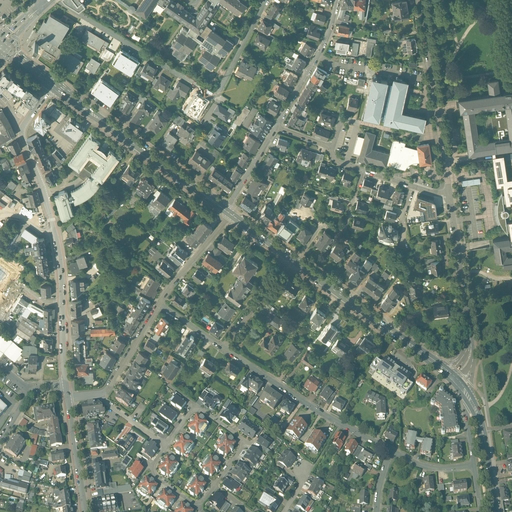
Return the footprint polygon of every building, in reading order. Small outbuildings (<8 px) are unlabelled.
[(63,0),(65,2),(79,10),(85,6),(79,0),(63,0)] [(228,51),(233,43),(227,38),(225,39),(211,29),(212,28),(206,25),(205,24),(216,8),(214,6),(217,0),(218,0),(219,0),(218,1),(222,3),(221,4),(223,5),(223,4),(228,8),(229,9),(230,9),(238,15),(240,12),(240,13),(243,10),(245,7),(246,7),(247,6),(240,1),(240,2),(239,1),(239,0),(210,0),(212,1),(211,3),(207,0),(195,16),(183,7),(184,5),(178,1),(176,2),(172,0),(142,0),(135,11),(146,18),(156,3),(164,8),(163,8),(190,27),(185,34),(181,31),(175,39),(176,40),(172,45),(176,48),(172,53),(182,60),(187,53),(188,53),(192,48),(197,41),(207,47),(199,59),(206,64),(205,65),(211,70),(215,64),(215,65),(222,55),(223,56),(227,50),(228,51)] [(354,0),(354,7),(360,8),(359,17),(364,17),(364,8),(364,7),(364,0),(354,0)] [(405,0),(392,2),(391,3),(391,5),(393,5),(394,13),(390,14),(390,19),(395,19),(408,17),(408,15),(409,15),(408,11),(407,12),(407,10),(406,11),(405,0)] [(281,8),(273,3),(267,12),(275,17),(281,8)] [(326,16),(316,13),(314,21),(323,24),(326,16)] [(61,20),(50,14),(46,21),(44,19),(38,30),(41,32),(40,34),(39,37),(36,42),(35,41),(33,45),(36,47),(38,44),(43,46),(45,48),(49,50),(53,42),(56,44),(57,44),(69,25),(65,23),(68,18),(63,15),(61,20)] [(350,15),(344,14),(343,16),(339,15),(337,19),(348,22),(350,15)] [(272,24),(263,20),(258,29),(268,34),(267,33),(272,24)] [(349,27),(339,25),(337,34),(348,36),(349,27)] [(317,30),(309,27),(307,33),(310,34),(309,36),(318,39),(320,33),(316,32),(317,30)] [(86,32),(81,39),(103,53),(109,43),(91,31),(89,34),(88,33),(86,32)] [(266,37),(259,34),(255,42),(260,45),(261,47),(264,49),(269,40),(269,39),(266,37)] [(414,38),(405,40),(406,46),(404,46),(404,45),(402,45),(403,52),(407,51),(407,52),(411,51),(411,53),(412,54),(415,54),(416,52),(416,50),(416,47),(417,46),(416,42),(415,42),(414,38)] [(348,43),(336,41),(335,48),(337,48),(336,53),(346,54),(347,50),(348,50),(348,43)] [(61,48),(61,49),(55,46),(56,45),(56,44),(53,42),(49,50),(56,55),(54,59),(55,59),(54,60),(76,73),(83,62),(61,48)] [(307,43),(306,42),(306,43),(301,51),(309,56),(314,47),(307,43)] [(41,55),(52,62),(56,55),(45,48),(41,55)] [(138,60),(122,50),(114,64),(129,74),(138,60)] [(301,59),(297,57),(294,61),(291,59),(289,63),(292,65),(291,66),(292,66),(300,71),(303,66),(305,62),(301,59)] [(100,63),(91,58),(86,67),(91,70),(90,71),(94,73),(100,63)] [(248,65),(248,64),(244,62),(244,61),(242,60),(239,66),(240,66),(238,71),(243,73),(251,78),(255,69),(248,65)] [(261,68),(250,61),(248,65),(255,69),(259,71),(261,68)] [(131,75),(129,74),(114,64),(110,62),(106,67),(110,70),(108,74),(105,72),(102,77),(110,82),(112,77),(125,85),(131,75)] [(157,70),(146,63),(143,68),(141,71),(141,72),(152,78),(157,70)] [(327,72),(317,67),(313,73),(323,78),(327,72)] [(4,68),(1,73),(0,72),(0,89),(1,91),(9,99),(13,95),(6,88),(8,85),(5,83),(11,74),(11,73),(4,68)] [(297,76),(290,72),(287,70),(285,70),(283,73),(288,75),(285,80),(290,83),(292,84),(297,76)] [(323,78),(313,73),(310,78),(320,84),(323,78)] [(18,78),(11,74),(5,83),(8,85),(21,94),(21,93),(27,85),(21,80),(18,78)] [(165,78),(161,75),(158,80),(155,85),(165,91),(170,82),(165,78)] [(320,84),(310,78),(309,79),(309,80),(307,83),(307,84),(315,88),(315,89),(316,86),(325,91),(327,88),(320,84)] [(387,82),(372,78),(364,117),(379,120),(387,82)] [(506,228),(506,229),(507,230),(508,231),(509,232),(510,235),(492,238),(495,261),(503,260),(504,267),(511,265),(511,176),(506,178),(503,154),(495,155),(495,154),(495,151),(500,150),(511,148),(511,90),(500,92),(498,78),(487,80),(489,93),(458,98),(459,105),(460,110),(463,110),(469,153),(469,154),(491,151),(491,155),(495,185),(503,184),(504,190),(503,191),(502,192),(501,194),(501,196),(500,198),(499,200),(499,202),(499,203),(498,206),(498,208),(498,210),(499,212),(499,214),(499,216),(500,218),(500,219),(501,221),(502,222),(502,224),(504,226),(505,227),(506,228)] [(120,92),(100,79),(91,92),(110,106),(120,92)] [(407,82),(394,79),(384,121),(397,124),(397,123),(405,125),(404,125),(404,126),(407,127),(407,126),(407,125),(422,129),(424,118),(403,113),(403,111),(404,108),(401,107),(407,82)] [(189,88),(178,81),(173,90),(170,95),(167,94),(167,95),(176,101),(180,94),(184,96),(189,88)] [(385,117),(391,83),(387,83),(385,95),(387,96),(385,107),(382,106),(380,119),(382,119),(382,117),(385,117)] [(315,88),(307,84),(302,92),(310,97),(315,89),(315,88)] [(39,94),(27,85),(21,93),(25,97),(24,98),(25,99),(32,104),(39,94)] [(288,91),(279,85),(274,93),(284,99),(288,91)] [(137,99),(127,92),(123,98),(127,101),(124,107),(122,106),(119,110),(127,115),(138,99),(137,99)] [(310,97),(302,92),(297,100),(305,105),(305,104),(310,97)] [(208,100),(196,94),(193,99),(190,97),(181,111),(195,119),(198,116),(200,116),(202,115),(205,112),(206,109),(203,108),(208,100)] [(358,100),(349,98),(346,110),(351,111),(351,110),(355,110),(358,100)] [(25,99),(22,104),(21,104),(17,109),(24,114),(32,104),(25,99)] [(44,110),(43,112),(42,111),(34,122),(44,129),(51,118),(50,117),(51,115),(56,118),(56,119),(60,122),(66,113),(58,108),(59,106),(52,100),(44,110)] [(274,102),(271,100),(266,109),(275,114),(280,105),(274,102)] [(305,105),(297,100),(294,104),(302,109),(304,110),(305,108),(306,106),(305,105)] [(145,101),(143,103),(139,108),(140,109),(131,120),(137,125),(146,113),(149,115),(154,108),(145,101)] [(302,109),(294,104),(291,110),(294,112),(293,114),(298,117),(300,115),(299,114),(302,109)] [(227,111),(218,105),(214,111),(222,116),(221,117),(226,120),(228,117),(231,118),(233,114),(227,111)] [(244,107),(233,122),(237,124),(239,126),(243,120),(243,121),(246,115),(247,116),(250,110),(244,107)] [(5,114),(2,111),(0,111),(0,126),(3,132),(0,133),(0,136),(4,144),(12,139),(11,136),(14,135),(7,119),(5,114)] [(266,117),(260,113),(257,118),(256,117),(253,124),(254,124),(251,129),(257,132),(263,136),(266,130),(267,130),(269,127),(268,126),(272,120),(266,117)] [(325,114),(321,113),(318,121),(331,126),(334,117),(325,114)] [(293,114),(288,122),(293,125),(292,126),(295,128),(296,126),(300,129),(303,124),(301,123),(303,119),(301,118),(300,118),(298,117),(293,114)] [(158,115),(156,118),(155,118),(149,127),(157,133),(163,124),(164,125),(167,121),(158,115)] [(178,115),(173,121),(179,124),(181,121),(183,123),(185,120),(178,115)] [(84,128),(79,124),(79,123),(77,122),(76,122),(72,119),(71,119),(70,118),(69,120),(64,127),(64,128),(63,128),(67,132),(72,136),(72,135),(73,135),(77,138),(83,130),(84,128)] [(194,129),(188,125),(185,128),(181,125),(176,132),(182,136),(179,140),(185,144),(190,137),(191,137),(194,133),(192,132),(194,129)] [(324,129),(315,126),(312,135),(326,140),(329,131),(324,129)] [(225,136),(214,128),(211,132),(212,133),(214,134),(210,140),(218,146),(225,137),(225,136)] [(177,137),(169,132),(168,134),(167,134),(163,140),(164,141),(162,144),(170,150),(174,144),(173,143),(177,137)] [(259,138),(249,132),(248,135),(250,136),(257,140),(259,138)] [(375,134),(366,132),(364,138),(357,136),(353,153),(360,155),(358,161),(359,161),(358,162),(360,162),(361,161),(367,163),(367,162),(386,167),(387,165),(390,154),(371,149),(375,134)] [(96,190),(98,188),(99,186),(96,183),(99,180),(102,182),(122,155),(117,152),(115,151),(114,153),(110,150),(107,154),(106,152),(104,151),(103,150),(102,149),(101,148),(100,148),(97,147),(100,143),(96,139),(97,138),(95,136),(96,136),(91,133),(68,163),(79,171),(82,167),(83,166),(92,173),(92,174),(91,174),(94,176),(92,180),(89,178),(88,178),(87,180),(85,182),(84,183),(84,184),(82,185),(80,186),(80,187),(78,188),(76,189),(74,190),(73,190),(72,191),(71,191),(72,195),(68,196),(70,201),(74,200),(75,204),(76,204),(78,203),(80,202),(82,201),(84,200),(85,199),(86,198),(87,198),(88,197),(90,195),(91,195),(92,194),(94,192),(96,190)] [(37,135),(27,139),(32,151),(33,150),(41,147),(40,144),(41,143),(39,138),(39,137),(38,137),(37,135)] [(257,140),(250,136),(244,146),(254,152),(260,141),(257,140)] [(287,141),(278,138),(276,145),(280,146),(279,149),(284,150),(287,141)] [(405,143),(400,141),(400,142),(399,142),(399,141),(394,139),(390,154),(387,165),(388,166),(396,168),(405,170),(406,168),(407,167),(408,168),(409,166),(408,165),(410,164),(411,163),(413,163),(412,164),(417,165),(417,162),(420,162),(420,164),(431,163),(428,144),(417,145),(418,149),(404,146),(405,143)] [(17,140),(9,144),(9,145),(6,146),(8,151),(11,149),(13,153),(21,149),(17,140)] [(41,147),(33,150),(38,161),(46,158),(47,157),(42,146),(41,147)] [(220,152),(213,147),(210,152),(217,157),(220,152)] [(316,153),(301,148),(297,162),(297,161),(298,160),(312,165),(311,166),(311,167),(314,159),(316,153)] [(63,156),(56,149),(52,153),(59,160),(63,156)] [(202,155),(196,151),(188,161),(192,163),(191,165),(198,170),(199,169),(203,171),(210,161),(204,157),(205,156),(203,154),(202,155)] [(22,153),(13,157),(9,159),(12,164),(16,162),(17,164),(25,160),(22,153)] [(244,153),(238,162),(245,167),(251,157),(244,153)] [(278,159),(269,153),(265,161),(273,166),(274,166),(278,159)] [(46,158),(38,161),(42,172),(50,168),(49,165),(51,164),(49,159),(47,160),(46,158)] [(7,161),(1,163),(5,171),(10,168),(7,161)] [(273,166),(265,161),(260,169),(268,174),(273,166)] [(26,162),(18,166),(22,174),(30,171),(26,162)] [(325,164),(321,162),(317,173),(316,173),(317,174),(316,176),(320,177),(321,174),(326,176),(329,168),(324,166),(325,164)] [(140,172),(129,164),(123,172),(123,173),(124,174),(122,177),(127,181),(131,184),(133,180),(134,179),(135,180),(138,176),(137,176),(140,172)] [(230,180),(234,182),(243,170),(238,167),(230,180)] [(224,175),(214,168),(215,168),(214,168),(212,171),(208,176),(209,176),(208,177),(212,179),(213,178),(218,183),(224,175)] [(336,170),(329,168),(326,176),(333,178),(336,170)] [(30,171),(22,174),(25,182),(33,178),(30,171)] [(52,171),(45,175),(47,179),(46,180),(48,184),(50,183),(50,184),(57,179),(56,178),(61,175),(59,171),(54,174),(52,171)] [(352,175),(344,172),(342,179),(345,180),(345,183),(344,183),(343,185),(348,187),(350,183),(352,175)] [(234,182),(230,180),(224,175),(218,183),(219,183),(225,187),(224,188),(227,191),(228,190),(234,182)] [(148,179),(145,177),(144,178),(142,180),(141,179),(139,182),(140,182),(134,190),(137,192),(138,190),(146,196),(155,186),(154,185),(155,184),(152,182),(151,183),(147,180),(148,179)] [(267,184),(255,177),(247,189),(256,194),(258,190),(260,191),(262,189),(263,190),(267,184)] [(372,182),(364,179),(362,186),(361,186),(360,189),(366,191),(364,190),(365,187),(370,189),(372,182)] [(11,181),(7,186),(13,190),(17,185),(11,181)] [(389,189),(379,186),(378,190),(376,196),(380,197),(379,200),(385,201),(386,199),(389,189)] [(404,192),(396,189),(393,200),(399,202),(398,204),(400,204),(404,192)] [(74,215),(70,201),(68,196),(67,190),(59,192),(60,195),(55,197),(62,221),(69,218),(69,216),(74,215)] [(169,198),(160,191),(153,199),(152,199),(149,202),(150,203),(147,204),(150,211),(153,210),(154,214),(155,214),(157,215),(160,212),(159,210),(162,207),(169,198)] [(37,192),(28,194),(29,197),(22,198),(23,203),(26,202),(27,206),(28,207),(40,204),(37,192)] [(0,221),(1,222),(14,203),(0,193),(0,221)] [(314,198),(304,194),(300,202),(309,206),(311,201),(312,201),(314,198)] [(250,200),(245,196),(240,203),(250,210),(255,203),(250,200)] [(435,202),(417,196),(414,207),(425,210),(426,218),(437,216),(435,202)] [(185,207),(175,199),(169,207),(174,211),(173,213),(175,215),(177,213),(179,214),(185,207)] [(336,200),(333,199),(333,200),(330,209),(340,212),(342,203),(340,203),(340,202),(336,200)] [(367,204),(357,201),(355,209),(362,211),(362,208),(366,209),(367,204)] [(269,204),(267,206),(265,205),(261,211),(263,212),(259,217),(263,220),(264,218),(268,221),(268,220),(272,216),(276,210),(275,210),(274,208),(273,207),(272,207),(271,208),(270,207),(271,205),(269,204)] [(185,207),(179,214),(185,219),(184,221),(188,224),(191,220),(189,218),(191,215),(192,216),(195,211),(192,209),(190,212),(185,207)] [(275,216),(274,217),(272,216),(268,220),(269,221),(267,224),(276,231),(281,222),(279,221),(280,219),(281,219),(287,211),(282,207),(279,211),(280,211),(277,216),(275,216)] [(38,211),(34,212),(34,211),(28,212),(27,212),(29,219),(32,218),(33,219),(34,219),(34,218),(40,217),(38,211)] [(396,214),(387,211),(385,218),(394,221),(396,214)] [(363,221),(354,218),(352,227),(361,229),(363,221)] [(212,227),(202,220),(193,232),(192,231),(186,238),(195,246),(201,239),(202,239),(211,227),(212,227)] [(432,224),(432,223),(429,224),(428,224),(429,225),(425,226),(426,226),(427,234),(438,232),(437,224),(434,224),(432,224)] [(188,228),(185,225),(180,232),(183,234),(188,228)] [(392,226),(389,225),(388,227),(382,225),(381,229),(380,228),(378,233),(380,234),(379,237),(382,238),(382,241),(383,242),(384,242),(386,243),(388,243),(390,243),(390,241),(394,242),(394,241),(396,242),(397,244),(399,238),(397,238),(398,234),(396,233),(397,229),(391,228),(392,226)] [(28,226),(27,228),(36,235),(37,233),(28,226)] [(311,232),(304,227),(297,236),(301,239),(300,241),(304,243),(311,232)] [(44,239),(40,239),(37,237),(37,236),(25,228),(21,234),(32,242),(33,247),(25,248),(26,253),(35,251),(36,255),(37,255),(46,254),(44,239)] [(75,229),(73,229),(68,233),(69,238),(66,238),(67,245),(69,244),(69,246),(70,245),(71,246),(77,245),(76,244),(79,243),(75,228),(75,229)] [(8,241),(12,243),(18,234),(14,231),(8,241)] [(328,234),(325,231),(322,234),(315,243),(324,250),(328,244),(331,240),(326,237),(328,234)] [(234,243),(224,236),(218,244),(228,252),(234,243)] [(435,239),(431,240),(431,244),(429,245),(431,244),(432,253),(430,253),(430,254),(441,252),(442,251),(442,247),(440,247),(439,239),(437,239),(435,239)] [(173,246),(174,247),(170,252),(169,250),(166,254),(179,264),(182,260),(183,261),(185,258),(184,257),(187,253),(175,243),(173,246)] [(341,249),(335,245),(329,253),(338,260),(343,254),(344,252),(343,252),(340,250),(341,249)] [(157,250),(152,247),(147,254),(151,257),(157,250)] [(353,252),(346,262),(344,264),(345,265),(345,264),(353,270),(353,271),(358,265),(354,262),(360,255),(354,251),(353,252)] [(221,262),(208,253),(203,261),(216,270),(221,262)] [(46,254),(37,255),(38,260),(37,260),(37,265),(38,265),(39,272),(43,275),(49,274),(49,272),(49,269),(49,267),(48,267),(47,261),(47,260),(47,258),(46,254)] [(252,261),(244,255),(243,257),(241,255),(237,260),(238,261),(236,264),(235,264),(234,265),(236,265),(233,270),(241,276),(240,277),(246,281),(247,279),(251,273),(253,274),(254,273),(255,274),(257,271),(256,271),(257,270),(255,268),(257,264),(252,261)] [(78,261),(70,263),(73,272),(80,269),(79,267),(87,264),(84,256),(77,259),(78,261)] [(0,279),(4,273),(10,276),(15,266),(0,257),(0,279)] [(361,267),(358,265),(353,271),(349,277),(357,283),(372,263),(366,259),(361,267)] [(174,269),(163,260),(159,264),(160,265),(158,269),(167,277),(174,269)] [(435,262),(431,262),(431,264),(431,265),(430,266),(431,274),(441,272),(439,261),(435,262)] [(205,275),(197,270),(193,276),(200,282),(205,275)] [(389,275),(384,271),(381,277),(386,280),(389,275)] [(216,278),(209,273),(207,276),(213,281),(216,278)] [(159,282),(148,275),(140,288),(139,289),(141,290),(153,297),(157,290),(155,289),(159,282)] [(369,276),(362,286),(370,292),(377,282),(377,281),(376,282),(373,279),(369,276)] [(235,285),(246,291),(249,286),(250,287),(253,283),(247,279),(246,281),(240,277),(238,280),(237,280),(234,285),(235,285)] [(291,282),(287,279),(281,286),(280,285),(278,288),(282,291),(284,289),(293,295),(291,297),(291,298),(299,287),(294,284),(294,283),(292,282),(291,281),(291,282)] [(82,282),(71,283),(71,292),(83,291),(83,290),(85,289),(85,283),(83,283),(82,282)] [(384,287),(377,282),(370,292),(377,297),(384,287)] [(188,284),(187,283),(181,291),(188,296),(190,293),(193,295),(196,291),(194,289),(194,288),(193,287),(188,284)] [(418,283),(409,284),(411,293),(411,297),(412,297),(412,298),(411,298),(411,301),(416,300),(416,296),(420,296),(419,288),(421,288),(420,283),(418,283)] [(140,288),(133,284),(129,289),(138,295),(141,290),(139,289),(140,288)] [(246,291),(235,285),(232,289),(231,287),(228,291),(229,292),(226,295),(238,303),(240,300),(241,301),(244,297),(242,296),(246,291)] [(50,286),(41,286),(42,296),(51,296),(50,286)] [(392,287),(381,303),(389,308),(391,305),(393,306),(398,298),(396,296),(394,298),(391,296),(396,289),(392,287)] [(26,301),(8,290),(0,302),(0,303),(18,314),(26,301)] [(409,292),(403,294),(405,299),(406,305),(412,304),(411,301),(411,298),(412,298),(412,297),(411,297),(411,293),(409,292)] [(185,300),(177,294),(176,296),(174,295),(173,297),(174,298),(172,301),(177,305),(179,307),(180,307),(185,300)] [(313,300),(305,294),(299,303),(306,309),(313,300)] [(150,302),(142,297),(136,305),(145,310),(150,302)] [(236,310),(225,302),(223,305),(221,304),(223,306),(218,313),(216,312),(213,316),(219,319),(222,315),(228,320),(236,310)] [(44,310),(29,303),(26,308),(44,317),(44,310)] [(447,304),(433,306),(433,307),(426,308),(422,308),(423,315),(434,313),(434,316),(448,314),(447,304)] [(145,310),(136,305),(134,309),(133,308),(130,313),(131,314),(140,319),(145,310)] [(197,305),(192,313),(195,315),(200,308),(197,305)] [(94,318),(102,314),(99,306),(90,310),(94,318)] [(124,309),(119,306),(114,314),(119,317),(124,309)] [(320,311),(316,308),(317,308),(316,308),(310,316),(315,319),(314,321),(315,321),(315,322),(314,322),(311,326),(315,329),(322,318),(324,315),(325,314),(321,311),(320,311)] [(52,309),(44,309),(44,310),(44,317),(44,318),(52,319),(52,309)] [(20,312),(14,321),(16,323),(18,320),(22,315),(23,313),(20,312)] [(273,314),(270,312),(265,318),(277,327),(278,327),(281,324),(282,325),(284,322),(283,322),(283,321),(273,314)] [(140,319),(131,314),(130,315),(129,314),(125,321),(126,322),(135,327),(140,319)] [(31,320),(22,315),(18,320),(21,322),(34,331),(36,328),(37,329),(40,329),(40,326),(36,323),(31,320)] [(162,317),(154,329),(157,331),(161,334),(162,334),(164,331),(166,332),(168,328),(166,327),(169,322),(162,317)] [(343,318),(339,323),(344,326),(347,321),(343,318)] [(14,327),(11,330),(14,332),(21,322),(18,320),(16,323),(14,327)] [(84,320),(72,321),(73,334),(85,333),(84,320)] [(224,326),(215,320),(209,329),(218,335),(224,326)] [(34,331),(21,322),(14,332),(18,334),(23,338),(27,341),(32,334),(34,331)] [(135,327),(126,322),(125,325),(123,324),(121,327),(123,328),(131,333),(133,330),(134,330),(135,328),(134,328),(135,327)] [(334,329),(329,325),(324,332),(329,336),(329,337),(329,338),(329,339),(330,340),(331,340),(332,340),(333,339),(333,340),(340,331),(335,327),(334,329)] [(0,330),(0,356),(13,341),(6,336),(7,335),(0,330)] [(14,332),(11,330),(11,331),(7,335),(6,336),(13,341),(18,334),(14,332)] [(161,334),(157,331),(153,337),(158,340),(161,334)] [(282,338),(275,333),(273,335),(268,342),(264,339),(260,343),(264,347),(271,353),(275,348),(275,349),(278,345),(277,345),(281,340),(282,338)] [(18,334),(13,341),(3,352),(10,357),(15,361),(22,352),(20,351),(22,348),(18,345),(23,338),(18,334)] [(37,338),(32,334),(27,341),(32,344),(37,338)] [(196,340),(188,334),(183,341),(182,341),(179,345),(183,348),(186,344),(189,346),(190,345),(192,347),(196,340)] [(375,344),(365,337),(363,339),(359,345),(356,348),(361,352),(364,348),(370,352),(375,344)] [(125,343),(117,338),(112,347),(120,352),(125,343)] [(349,346),(338,338),(331,348),(336,351),(337,349),(343,353),(346,350),(349,346)] [(44,340),(42,339),(42,343),(44,344),(43,350),(51,351),(52,351),(53,350),(53,348),(52,347),(52,340),(44,339),(44,340)] [(84,340),(75,341),(75,350),(84,349),(84,340)] [(155,344),(148,340),(144,346),(151,351),(155,344)] [(296,345),(292,343),(285,353),(288,356),(287,357),(292,360),(298,353),(299,353),(301,349),(301,348),(296,345)] [(28,346),(23,345),(22,348),(22,354),(27,354),(29,355),(29,354),(30,354),(30,346),(30,345),(28,345),(28,346)] [(84,349),(75,350),(75,358),(85,358),(84,349)] [(199,349),(193,357),(196,359),(199,361),(205,352),(199,349)] [(343,353),(338,360),(342,362),(349,352),(346,350),(343,353)] [(307,351),(301,360),(301,359),(304,361),(304,360),(312,366),(311,367),(312,367),(314,363),(315,363),(316,362),(315,362),(316,361),(315,360),(315,361),(310,357),(311,356),(311,355),(311,354),(310,354),(307,351)] [(10,357),(3,352),(0,356),(0,362),(3,366),(6,362),(7,359),(8,360),(10,357)] [(116,358),(106,352),(100,363),(109,368),(116,358)] [(147,357),(140,352),(139,353),(137,355),(137,356),(135,360),(143,365),(147,357)] [(30,354),(29,354),(29,355),(28,365),(26,365),(26,370),(28,370),(28,372),(36,372),(37,354),(30,354)] [(216,365),(206,358),(199,367),(210,374),(216,365)] [(411,376),(386,358),(382,364),(376,360),(370,369),(371,370),(370,371),(373,374),(374,372),(401,392),(400,393),(403,396),(405,394),(406,395),(413,386),(407,382),(411,376)] [(143,365),(135,360),(132,365),(131,365),(129,367),(130,368),(126,373),(128,374),(136,379),(137,379),(145,366),(143,365)] [(179,367),(171,362),(167,367),(164,372),(163,373),(172,378),(176,372),(179,367)] [(230,362),(225,369),(232,373),(236,367),(230,362)] [(85,364),(76,365),(76,375),(83,375),(83,384),(94,383),(93,379),(94,379),(94,378),(93,378),(93,373),(88,373),(88,366),(88,364),(85,364)] [(136,379),(128,374),(126,376),(124,381),(135,388),(139,381),(137,379),(136,379)] [(255,379),(249,375),(246,379),(241,387),(247,391),(250,388),(255,379)] [(421,388),(426,380),(421,376),(416,384),(421,388)] [(261,383),(255,379),(256,379),(255,379),(250,388),(253,390),(252,391),(257,394),(263,385),(261,383)] [(316,383),(311,379),(307,383),(308,383),(305,388),(309,391),(310,390),(314,393),(315,393),(318,389),(321,385),(317,382),(316,383)] [(426,380),(421,388),(426,391),(431,384),(426,380)] [(134,395),(121,387),(118,391),(117,391),(116,393),(118,395),(116,399),(128,407),(132,401),(130,400),(134,395)] [(268,389),(260,400),(267,405),(275,393),(268,389)] [(332,394),(326,389),(320,397),(321,398),(320,400),(321,399),(326,402),(326,403),(327,402),(332,395),(332,394)] [(440,409),(454,406),(455,406),(456,405),(455,403),(454,402),(455,401),(454,401),(451,399),(451,398),(443,392),(443,391),(441,390),(440,390),(439,391),(439,392),(440,393),(433,402),(433,401),(432,402),(431,403),(431,404),(432,405),(434,405),(440,409)] [(209,395),(204,391),(199,398),(199,399),(200,399),(204,402),(209,395)] [(282,398),(275,393),(267,405),(273,410),(282,398)] [(384,401),(369,393),(366,399),(369,400),(369,402),(376,405),(377,416),(377,420),(385,420),(384,415),(385,415),(384,401)] [(179,399),(175,395),(173,398),(174,399),(171,404),(175,407),(176,406),(181,410),(186,404),(179,399)] [(215,399),(209,395),(204,402),(203,403),(212,410),(216,404),(218,404),(220,403),(220,401),(219,399),(217,398),(215,399)] [(332,395),(327,402),(326,403),(326,402),(325,403),(329,406),(334,397),(332,395)] [(341,402),(336,400),(332,408),(333,408),(333,409),(335,411),(336,410),(340,412),(345,403),(341,401),(341,402)] [(290,404),(286,401),(281,409),(279,412),(284,415),(286,413),(289,415),(294,407),(294,406),(294,405),(291,403),(290,404)] [(99,403),(82,405),(84,418),(97,416),(97,414),(104,413),(104,408),(102,409),(102,407),(99,403)] [(46,421),(56,420),(55,412),(55,408),(54,408),(54,407),(50,408),(49,406),(45,407),(46,409),(40,410),(39,408),(33,408),(36,423),(46,421)] [(454,406),(440,409),(440,410),(439,410),(440,417),(439,418),(440,420),(440,421),(441,421),(442,431),(441,432),(441,434),(442,435),(444,434),(445,433),(456,432),(457,433),(459,432),(459,431),(459,429),(458,429),(456,419),(457,419),(457,418),(456,419),(456,415),(456,414),(455,414),(454,406)] [(168,409),(164,407),(162,410),(163,411),(160,415),(172,423),(177,416),(168,409)] [(229,407),(226,411),(225,410),(224,412),(224,411),(220,416),(224,419),(224,420),(227,422),(231,424),(233,422),(236,418),(235,417),(239,413),(229,407)] [(257,411),(251,407),(247,413),(253,416),(257,411)] [(266,415),(261,422),(266,426),(269,421),(271,418),(266,415)] [(200,418),(197,416),(193,421),(192,420),(190,422),(191,423),(188,428),(191,431),(190,431),(191,432),(191,433),(192,433),(192,434),(193,434),(194,434),(195,433),(198,435),(198,436),(198,435),(200,433),(202,434),(203,433),(204,432),(205,431),(206,431),(206,430),(206,429),(207,427),(205,426),(206,424),(207,423),(204,421),(204,420),(204,419),(203,418),(202,418),(202,417),(200,417),(200,418)] [(278,420),(273,416),(271,418),(269,421),(274,425),(278,420)] [(305,425),(298,420),(296,418),(286,431),(287,432),(286,434),(295,441),(297,439),(298,440),(307,427),(305,425)] [(28,422),(23,419),(19,426),(23,429),(28,423),(28,422)] [(168,428),(159,422),(155,419),(151,425),(155,428),(154,429),(157,431),(160,433),(161,431),(164,434),(168,428)] [(56,420),(46,421),(47,424),(51,424),(52,426),(49,426),(49,428),(48,428),(48,430),(49,430),(50,433),(45,434),(45,437),(49,438),(50,438),(60,436),(58,420),(56,420)] [(242,426),(239,430),(244,433),(244,434),(245,435),(253,424),(251,423),(250,424),(245,421),(242,426)] [(99,423),(87,425),(89,435),(100,433),(100,430),(99,423)] [(112,429),(105,424),(101,430),(100,430),(100,433),(101,433),(106,437),(112,429)] [(258,430),(254,427),(255,426),(253,424),(245,435),(247,436),(252,439),(255,435),(258,431),(258,430)] [(395,428),(390,425),(388,429),(388,430),(384,438),(394,443),(397,436),(392,433),(395,428)] [(38,430),(29,426),(26,431),(31,434),(37,435),(45,437),(45,434),(45,431),(38,431),(38,430)] [(511,430),(503,432),(504,435),(506,446),(509,445),(511,444),(511,430)] [(319,434),(314,431),(306,445),(306,446),(307,446),(305,448),(315,454),(316,452),(317,452),(326,439),(321,436),(322,435),(319,434)] [(418,434),(407,432),(406,436),(404,436),(404,439),(405,440),(404,447),(407,448),(407,447),(409,447),(409,448),(415,450),(416,442),(422,444),(420,454),(426,455),(427,453),(431,453),(433,441),(425,439),(423,439),(422,441),(422,444),(420,443),(421,441),(416,440),(418,434)] [(100,433),(89,435),(91,452),(97,451),(96,449),(107,448),(106,443),(104,443),(104,440),(101,441),(100,433),(101,433),(100,433)] [(345,438),(338,433),(331,445),(332,443),(337,447),(336,448),(340,450),(343,445),(342,444),(345,438)] [(122,442),(119,446),(115,452),(116,453),(117,453),(117,454),(123,457),(135,440),(127,435),(122,442)] [(204,440),(200,436),(200,437),(198,436),(198,435),(195,439),(201,444),(204,440)] [(16,436),(15,436),(5,451),(16,458),(26,443),(20,439),(16,436)] [(60,436),(50,438),(52,447),(62,445),(61,436),(60,436)] [(185,439),(182,436),(178,441),(177,441),(176,443),(177,444),(173,449),(176,451),(176,452),(176,453),(177,454),(178,454),(179,455),(180,454),(183,456),(184,456),(185,453),(187,455),(188,454),(189,453),(190,452),(191,451),(192,450),(192,449),(192,448),(190,447),(192,444),(189,441),(190,440),(189,440),(189,439),(188,439),(187,438),(186,438),(185,439)] [(271,442),(262,436),(257,443),(261,446),(266,449),(271,442)] [(231,438),(230,438),(229,439),(226,437),(225,437),(224,439),(221,438),(220,439),(219,440),(218,441),(217,443),(217,445),(219,446),(217,448),(217,449),(220,451),(219,452),(220,453),(220,454),(221,454),(223,455),(224,454),(227,456),(231,451),(232,452),(233,450),(232,449),(236,444),(233,442),(233,441),(233,440),(232,439),(231,438)] [(201,444),(195,439),(192,444),(194,445),(198,448),(201,444)] [(298,440),(297,439),(294,444),(298,447),(302,442),(298,440)] [(156,446),(151,442),(149,443),(145,450),(148,453),(146,455),(146,456),(149,458),(151,459),(158,450),(156,448),(155,448),(156,446)] [(306,445),(302,442),(298,447),(303,450),(306,446),(306,445)] [(357,446),(350,442),(348,446),(347,445),(345,448),(347,449),(345,451),(352,455),(357,446)] [(215,447),(211,444),(207,448),(214,453),(217,449),(215,447)] [(37,447),(32,445),(29,456),(35,458),(37,447)] [(352,455),(354,457),(360,447),(357,446),(352,455)] [(460,446),(451,447),(452,454),(449,455),(450,459),(453,459),(462,458),(460,446)] [(363,449),(360,447),(354,457),(357,458),(360,453),(360,454),(363,449)] [(214,453),(207,448),(204,453),(209,456),(211,457),(214,453)] [(255,450),(252,448),(248,453),(260,462),(261,461),(259,459),(262,455),(255,450)] [(374,454),(365,449),(364,450),(362,455),(360,454),(360,453),(357,458),(365,462),(367,458),(370,460),(372,457),(374,458),(375,455),(374,454)] [(287,452),(286,451),(282,457),(291,464),(294,461),(293,461),(295,458),(292,456),(287,452)] [(63,453),(52,455),(52,456),(50,457),(51,459),(52,459),(53,463),(64,461),(63,453)] [(260,462),(248,453),(244,459),(247,461),(254,466),(257,462),(259,463),(260,462)] [(127,456),(121,464),(113,465),(114,473),(124,472),(132,460),(127,456)] [(185,457),(183,456),(180,460),(186,465),(189,460),(185,457)] [(171,459),(167,457),(164,462),(163,461),(161,464),(162,464),(158,469),(162,472),(161,473),(162,474),(162,475),(163,475),(165,475),(165,474),(169,477),(169,476),(171,474),(173,475),(174,474),(175,474),(175,473),(176,472),(177,471),(177,469),(175,467),(177,465),(178,464),(177,464),(174,462),(175,461),(174,460),(173,459),(172,459),(171,458),(171,459)] [(211,457),(210,458),(209,460),(207,459),(206,459),(205,460),(204,461),(203,462),(202,463),(202,465),(204,467),(202,469),(202,470),(205,472),(205,473),(206,474),(206,475),(207,475),(208,475),(209,474),(212,477),(216,472),(217,472),(218,470),(217,470),(221,464),(218,462),(218,461),(218,460),(217,459),(216,459),(215,459),(214,459),(211,457)] [(291,464),(282,457),(278,462),(279,463),(285,467),(287,469),(289,466),(291,464)] [(186,465),(180,460),(177,464),(178,464),(177,465),(179,466),(183,469),(186,465)] [(97,461),(93,462),(95,477),(104,475),(106,475),(105,469),(108,469),(107,467),(105,468),(104,464),(98,465),(97,461)] [(136,463),(129,473),(132,475),(131,477),(136,480),(136,479),(143,470),(139,467),(140,466),(136,463)] [(242,465),(239,463),(235,469),(246,476),(250,471),(249,470),(242,465)] [(364,467),(357,463),(352,471),(361,476),(366,468),(364,467)] [(202,469),(196,465),(193,469),(199,474),(202,470),(202,469)] [(65,469),(56,470),(54,470),(55,477),(57,476),(57,478),(66,476),(65,469)] [(199,474),(193,469),(190,474),(194,477),(196,478),(199,474)] [(246,476),(235,469),(232,474),(234,476),(241,481),(242,482),(246,476)] [(104,475),(95,477),(97,490),(102,490),(102,491),(116,489),(116,487),(116,483),(110,484),(110,480),(105,481),(104,475)] [(294,481),(287,476),(285,479),(283,477),(282,479),(288,484),(291,486),(294,481)] [(151,481),(146,478),(143,481),(140,484),(141,485),(138,488),(142,490),(140,493),(141,494),(142,495),(143,496),(144,496),(145,497),(147,494),(150,497),(153,493),(156,490),(155,490),(158,486),(153,483),(154,482),(151,480),(151,481)] [(196,478),(194,481),(192,479),(190,480),(189,482),(188,484),(187,486),(189,487),(188,490),(187,490),(190,492),(190,493),(190,494),(191,495),(192,496),(193,496),(194,495),(197,497),(201,492),(202,493),(204,491),(203,490),(206,485),(203,483),(204,482),(203,481),(202,480),(201,480),(200,479),(199,480),(196,478)] [(282,479),(280,478),(273,488),(280,492),(282,493),(284,490),(285,490),(286,488),(286,487),(288,484),(282,479)] [(423,479),(424,482),(425,492),(425,493),(429,492),(429,491),(434,491),(432,478),(423,479)] [(323,485),(315,480),(312,485),(320,491),(323,485)] [(28,486),(19,484),(19,486),(3,481),(1,488),(26,495),(28,487),(28,486)] [(233,483),(230,481),(229,483),(227,481),(223,487),(231,493),(234,490),(235,491),(238,487),(233,483)] [(465,481),(453,483),(453,488),(452,488),(453,492),(454,492),(467,490),(465,481)] [(130,485),(116,487),(116,489),(102,491),(103,496),(133,491),(130,485)] [(320,491),(312,485),(308,491),(316,496),(320,491)] [(506,487),(500,488),(502,500),(508,500),(506,487)] [(275,493),(268,488),(263,495),(265,496),(268,498),(269,495),(272,497),(275,493)] [(169,494),(164,490),(161,494),(158,497),(159,497),(156,501),(159,503),(158,506),(159,507),(160,508),(161,509),(162,509),(163,510),(165,507),(168,509),(171,506),(174,503),(173,502),(176,499),(171,495),(172,494),(169,493),(169,494)] [(393,491),(390,490),(390,496),(388,496),(388,500),(395,501),(395,497),(397,498),(398,491),(393,491)] [(368,492),(360,492),(360,503),(367,504),(368,492)] [(69,493),(60,494),(60,493),(55,493),(56,499),(58,499),(59,502),(60,502),(61,506),(70,504),(69,493)] [(224,498),(216,493),(209,502),(212,505),(213,503),(217,506),(216,508),(219,511),(225,503),(222,501),(224,498)] [(272,497),(269,495),(268,498),(265,496),(261,502),(269,507),(267,511),(269,511),(274,511),(280,503),(272,497)] [(114,497),(98,500),(99,505),(98,505),(98,508),(99,508),(100,511),(104,511),(110,511),(116,510),(115,506),(115,501),(114,501),(114,497)] [(310,500),(305,497),(302,501),(301,500),(297,506),(306,511),(307,511),(305,510),(307,506),(310,508),(313,502),(310,500)] [(468,497),(457,499),(458,507),(469,506),(468,497)] [(187,507),(182,503),(179,507),(179,506),(176,510),(177,510),(175,511),(193,511),(194,511),(189,508),(190,507),(187,506),(187,507)]
